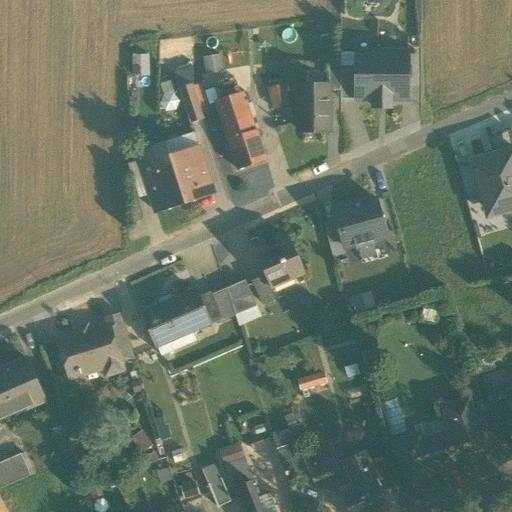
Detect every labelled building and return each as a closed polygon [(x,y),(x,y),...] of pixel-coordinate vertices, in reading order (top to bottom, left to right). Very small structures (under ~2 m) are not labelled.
[(340,52),(340,67),(356,67),(356,52),(340,52)] [(373,107),(390,107),(390,100),(407,100),(408,52),(356,52),(356,67),(355,100),(373,100),(373,107)] [(149,54),(132,55),(133,77),(150,76),(149,54)] [(220,54),(203,57),(206,74),(224,71),(220,54)] [(178,89),(192,85),(192,66),(174,72),(178,89)] [(328,86),(328,91),(340,91),(340,67),(328,67),(328,86)] [(340,100),(355,100),(356,67),(340,67),(340,91),(340,100)] [(306,70),(306,86),(323,86),(323,70),(306,70)] [(270,83),(271,89),(281,86),(280,80),(270,83)] [(193,86),(200,109),(211,105),(204,83),(193,86)] [(213,90),(217,103),(239,96),(234,83),(213,90)] [(178,89),(190,124),(204,119),(200,109),(193,86),(192,85),(178,89)] [(269,89),(272,103),(287,100),(283,86),(281,86),(271,89),(269,89)] [(299,131),(328,131),(328,91),(328,86),(323,86),(306,86),(299,86),(299,131)] [(214,105),(226,141),(254,131),(249,117),(245,104),(242,95),(239,96),(217,103),(214,105)] [(287,100),(272,103),(273,109),(288,105),(287,100)] [(245,104),(249,117),(256,114),(252,102),(245,104)] [(482,197),(485,207),(498,204),(501,213),(511,209),(511,141),(509,129),(489,138),(493,150),(494,154),(486,157),(471,161),(471,162),(482,197)] [(256,131),(254,131),(226,141),(236,171),(266,161),(256,131)] [(169,156),(170,157),(198,148),(193,133),(165,142),(169,156)] [(169,156),(165,142),(150,147),(154,161),(169,156)] [(213,193),(198,148),(170,157),(185,203),(213,193)] [(185,203),(170,157),(169,156),(154,161),(141,166),(144,175),(150,195),(156,213),(185,203)] [(128,166),(132,179),(144,175),(141,166),(140,162),(128,166)] [(471,162),(457,166),(466,201),(482,197),(471,162)] [(150,195),(144,175),(132,179),(139,198),(150,195)] [(386,237),(385,232),(382,222),(376,200),(334,211),(336,219),(342,241),(344,248),(356,245),(357,249),(374,244),(373,240),(386,237)] [(487,217),(501,213),(498,204),(485,207),(487,217)] [(323,222),(329,245),(342,241),(336,219),(323,222)] [(269,287),(271,286),(291,277),(304,271),(290,241),(256,256),(264,275),(269,287)] [(329,245),(332,257),(346,253),(344,248),(342,241),(329,245)] [(251,281),(261,304),(276,297),(271,286),(269,287),(264,275),(251,281)] [(296,288),(291,277),(271,286),(276,297),(296,288)] [(245,280),(226,288),(234,314),(235,315),(256,306),(245,280)] [(226,288),(212,294),(223,319),(234,314),(226,288)] [(210,325),(223,319),(212,294),(211,291),(198,297),(210,325)] [(142,312),(157,345),(192,330),(192,332),(210,325),(198,297),(195,292),(163,306),(162,304),(142,312)] [(109,325),(120,362),(134,358),(121,316),(122,316),(120,316),(119,314),(104,318),(107,325),(109,325)] [(67,368),(70,378),(103,368),(106,375),(122,370),(120,362),(109,325),(107,325),(58,340),(63,355),(61,355),(57,360),(59,367),(65,368),(67,368)] [(0,419),(15,413),(13,407),(24,402),(26,408),(45,400),(27,359),(0,370),(0,419)] [(301,389),(328,381),(325,370),(298,378),(301,389)] [(511,373),(484,386),(494,408),(505,403),(511,399),(511,373)] [(392,428),(401,425),(392,399),(383,402),(392,428)] [(456,429),(419,441),(418,441),(428,471),(485,452),(478,429),(470,407),(468,399),(448,406),(456,429)] [(511,421),(503,426),(511,446),(511,399),(505,403),(511,419),(511,421)] [(470,407),(478,429),(490,425),(482,403),(470,407)] [(478,429),(485,452),(497,448),(490,425),(478,429)] [(433,485),(428,471),(418,441),(419,441),(417,435),(394,443),(397,451),(400,461),(399,461),(407,485),(409,492),(433,485)] [(303,458),(309,472),(333,461),(327,447),(303,458)] [(385,454),(395,489),(407,485),(399,461),(400,461),(397,451),(385,454)] [(0,462),(0,488),(30,476),(21,454),(0,462)] [(344,463),(355,490),(376,481),(365,454),(344,463)] [(226,465),(235,487),(251,481),(251,482),(254,481),(245,458),(226,465)] [(309,472),(316,488),(340,478),(333,461),(309,472)] [(209,472),(220,505),(233,501),(230,490),(223,468),(209,472)] [(261,511),(257,499),(256,499),(257,498),(251,482),(251,481),(235,487),(244,511),(261,511)] [(377,511),(386,508),(376,481),(355,490),(342,496),(349,511),(377,511)] [(276,511),(270,494),(257,499),(261,511),(276,511)]
